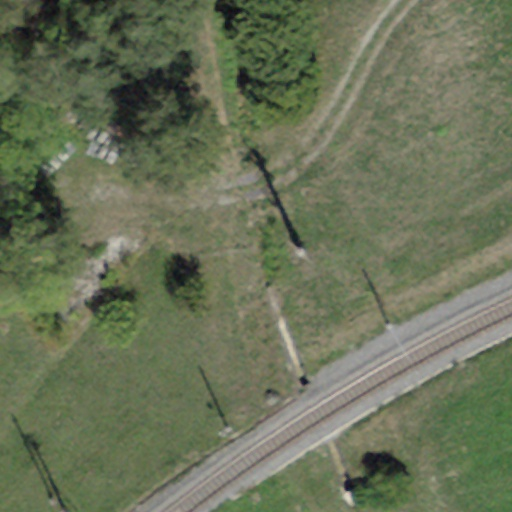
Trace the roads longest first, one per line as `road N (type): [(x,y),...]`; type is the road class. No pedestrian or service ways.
road 1 (track): [(412,0),(287,168),(236,197),(192,197),(139,177)]
road 2 (track): [(236,197),(180,0)]
